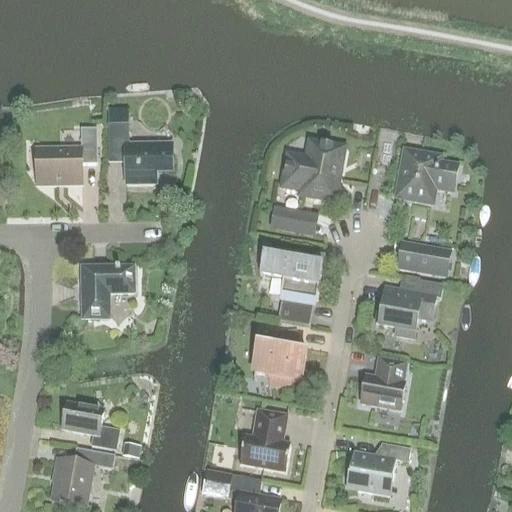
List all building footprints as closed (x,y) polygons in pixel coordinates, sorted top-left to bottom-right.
[(126,188),(156,188),(156,172),(173,171),(172,146),(129,147),(129,127),(108,127),(109,160),(126,160),(126,188)] [(37,152),(37,189),(82,188),(82,167),(98,167),(97,131),(81,131),(81,153),(37,154),(37,152)] [(340,150),(314,146),(309,149),(307,162),(292,159),(287,162),(283,185),(286,190),(302,193),(301,197),(330,203),(335,199),(343,155),(340,150)] [(434,190),(454,194),(458,170),(439,166),(440,161),(406,155),(398,199),(432,205),(434,190)] [(313,237),(316,221),(276,214),(273,229),(313,237)] [(446,278),(450,257),(402,248),(398,270),(446,278)] [(323,263),(264,252),(260,279),(285,283),(278,324),(310,330),(317,289),(319,289),(323,263)] [(134,296),(134,271),(83,272),(84,322),(109,322),(108,296),(134,296)] [(378,314),(375,326),(380,327),(379,329),(397,332),(396,338),(414,341),(418,320),(431,323),(435,301),(441,302),(444,286),(418,282),(415,297),(386,292),(382,315),(378,314)] [(296,334),(263,339),(265,350),(257,349),(255,362),(257,362),(253,383),(255,383),(257,376),(270,378),(271,390),(290,388),(289,381),(302,384),(308,352),(306,351),(305,357),(300,356),(296,334)] [(406,367),(379,362),(376,381),(366,380),(361,406),(400,413),(405,387),(402,386),(406,367)] [(116,454),(120,433),(102,430),(103,421),(107,418),(98,405),(90,411),(67,406),(62,432),(93,438),(91,449),(116,454)] [(287,419),(258,414),(253,441),(245,440),(240,468),(286,476),(291,448),(282,447),(287,419)] [(125,447),(122,459),(134,461),(136,449),(125,447)] [(379,461),(353,456),(347,492),(390,499),(396,464),(408,466),(411,452),(382,447),(379,461)] [(113,473),(115,458),(76,451),(74,465),(57,462),(52,485),(56,486),(52,504),(86,510),(93,469),(113,473)] [(215,501),(220,476),(207,474),(203,499),(215,501)] [(279,511),(281,503),(259,499),(262,484),(232,478),(230,494),(239,496),(236,511),(279,511)]
